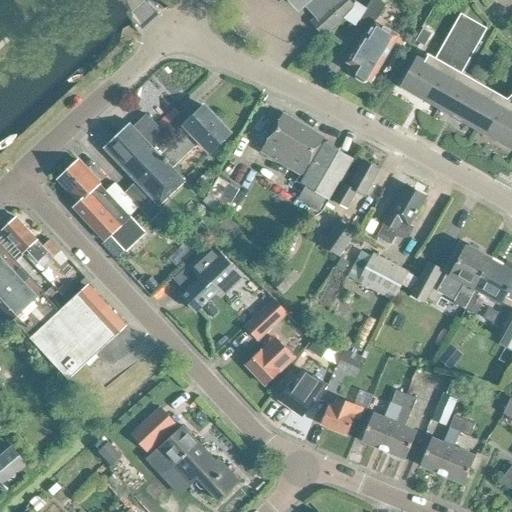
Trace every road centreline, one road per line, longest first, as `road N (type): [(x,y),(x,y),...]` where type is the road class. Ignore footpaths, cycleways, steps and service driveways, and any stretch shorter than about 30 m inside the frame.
road 1 (residential): [(311,465),(263,440),(15,174)]
road 2 (residential): [(511,208),(224,55),(165,32)]
road 3 (tertiary): [(15,174),(165,32)]
road 4 (residential): [(425,511),(311,465)]
